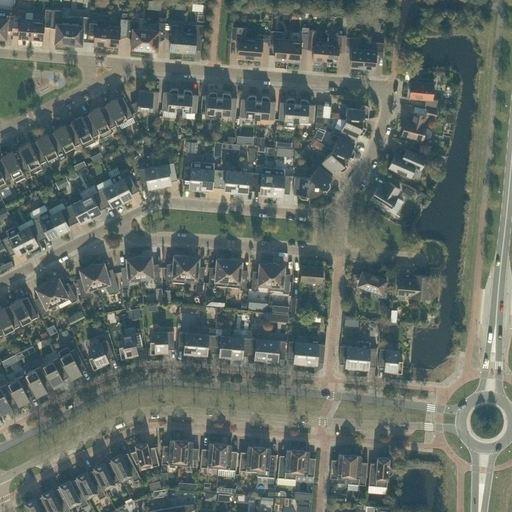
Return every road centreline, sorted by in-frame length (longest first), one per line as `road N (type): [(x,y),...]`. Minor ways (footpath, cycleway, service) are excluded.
road 1 (tertiary): [(463,409),(155,375),(99,393),(0,447)]
road 2 (tertiary): [(0,481),(113,423),(162,410),(461,429)]
road 3 (residential): [(130,67),(384,89),(389,107),(340,215)]
road 4 (residential): [(340,254),(136,238),(115,221)]
road 5 (residential): [(115,221),(155,200),(340,215)]
road 6 (tertiary): [(495,333),(511,150)]
road 7 (residential): [(0,132),(130,67)]
road 8 (residential): [(130,67),(0,56)]
road 9 (residential): [(0,281),(115,221)]
